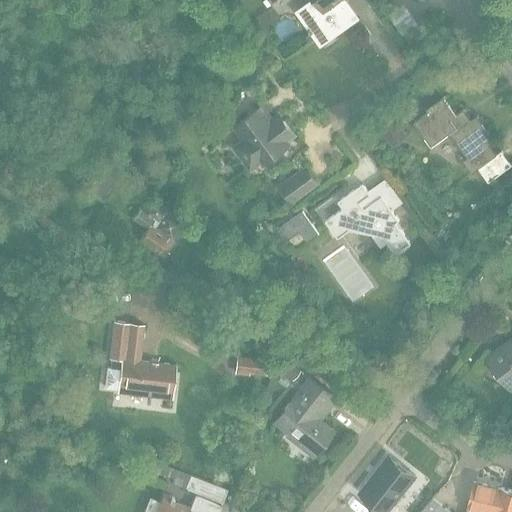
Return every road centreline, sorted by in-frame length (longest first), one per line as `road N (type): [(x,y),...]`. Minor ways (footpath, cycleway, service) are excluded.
road 1 (residential): [(401,399),(307,325),(260,301),(120,267)]
road 2 (residential): [(401,399),(511,256)]
road 3 (residential): [(337,122),(467,21)]
road 4 (residential): [(313,511),(401,399)]
road 5 (residential): [(511,462),(462,445),(401,399)]
